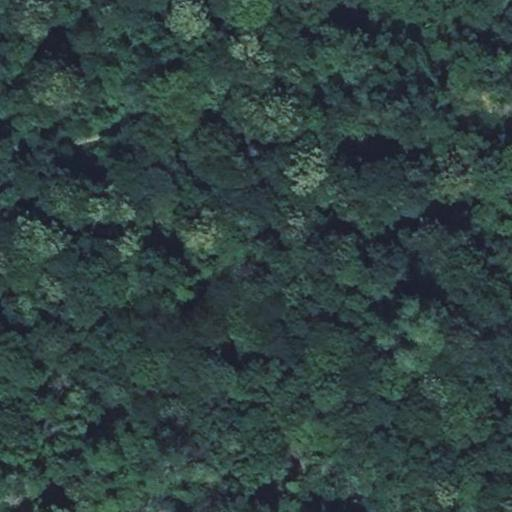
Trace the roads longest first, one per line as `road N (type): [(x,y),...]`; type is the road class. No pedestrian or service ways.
road 1 (track): [(253,511),(131,154),(92,0)]
road 2 (track): [(0,214),(131,154),(511,241)]
road 3 (track): [(511,139),(459,0)]
